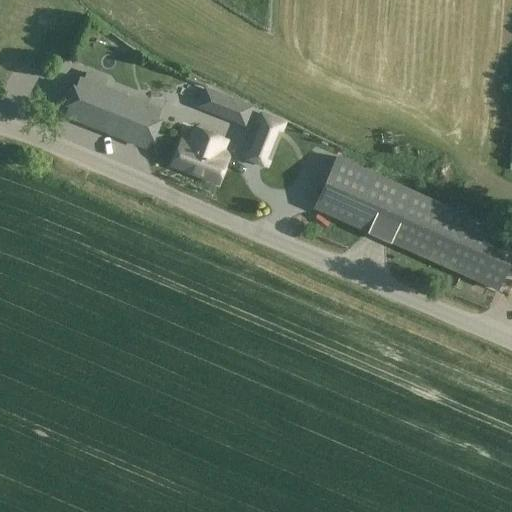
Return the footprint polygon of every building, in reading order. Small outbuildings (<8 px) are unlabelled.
[(132,108),(135,100),(81,79),(66,116),(144,147),(156,117),(132,108)] [(251,110),(206,91),(206,92),(224,100),(218,114),(244,126),(251,110)] [(269,158),(282,124),(262,116),(249,150),(269,158)] [(227,142),(195,129),(187,147),(180,145),(171,166),(218,185),(227,162),(220,159),(227,142)] [(511,235),(337,158),(314,209),(497,290),(511,256),(511,235)]
